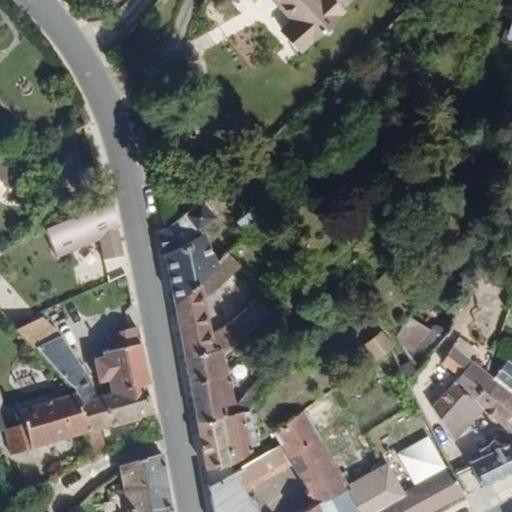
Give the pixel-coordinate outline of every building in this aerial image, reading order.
[(283,0),(299,15),(318,33),(349,1),(347,0),(283,0)] [(318,33),(299,15),(288,26),(307,44),(318,33)] [(241,181),(230,171),(218,184),(222,189),(227,184),(231,187),(235,186),(241,181)] [(221,262),(216,220),(234,202),(228,197),(223,200),(211,189),(169,226),(182,299),(221,262)] [(254,231),(267,217),(257,207),(243,219),(254,231)] [(219,347),(211,298),(248,265),(235,250),(221,262),(182,299),(191,352),(219,347)] [(254,330),(279,306),(266,293),(242,314),(254,330)] [(43,343),(69,331),(52,311),(26,325),(43,343)] [(444,327),(447,320),(432,313),(410,340),(418,355),(426,348),(444,327)] [(152,377),(142,320),(114,325),(115,331),(105,333),(115,385),(147,379),(152,377)] [(397,344),(391,329),(371,340),(378,356),(397,344)] [(99,373),(69,331),(43,343),(89,371),(90,381),(93,389),(100,387),(99,373)] [(480,356),(485,344),(467,333),(463,342),(480,356)] [(511,344),(504,338),(488,362),(496,368),(511,380),(511,344)] [(467,425),(490,401),(477,390),(496,368),(488,362),(480,356),(463,342),(458,339),(448,351),(464,366),(435,400),(467,425)] [(241,406),(232,345),(219,347),(191,352),(201,418),(241,406)] [(264,391),(280,376),(272,367),(258,379),(264,391)] [(511,380),(496,368),(477,390),(490,401),(511,419),(511,380)] [(158,410),(147,379),(115,385),(100,387),(93,389),(98,420),(102,444),(115,440),(112,419),(158,410)] [(98,420),(93,389),(90,381),(32,394),(32,403),(14,407),(20,437),(98,420)] [(0,410),(14,407),(6,384),(0,387),(0,410)] [(345,471),(310,400),(278,419),(287,435),(234,469),(213,481),(218,511),(246,511),(254,505),(244,487),(298,453),(312,485),(315,490),(345,471)] [(249,441),(246,421),(255,418),(252,403),(241,406),(201,418),(209,464),(229,458),(249,441)] [(511,439),(511,423),(502,432),(511,440),(511,439)] [(489,449),(511,440),(502,432),(484,443),(489,449)] [(486,479),(511,467),(511,439),(511,440),(489,449),(475,457),(486,479)] [(134,511),(171,503),(162,449),(121,464),(128,511),(134,511)] [(424,511),(469,487),(454,457),(353,511),(323,511),(324,511),(325,507),(315,490),(312,485),(284,504),(275,511),(424,511)] [(234,469),(229,458),(209,464),(213,481),(234,469)] [(57,511),(46,497),(32,511),(57,511)] [(172,511),(171,503),(134,511),(172,511)]
